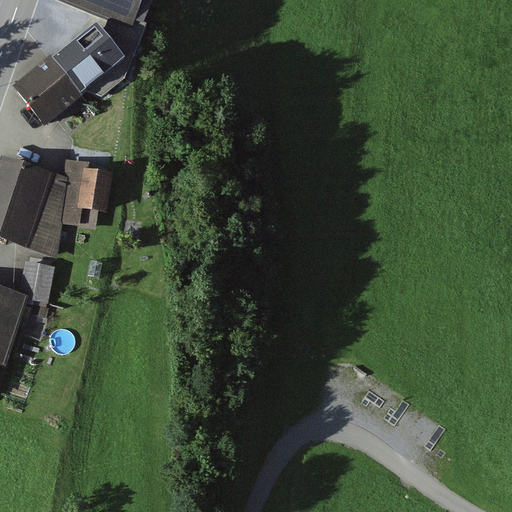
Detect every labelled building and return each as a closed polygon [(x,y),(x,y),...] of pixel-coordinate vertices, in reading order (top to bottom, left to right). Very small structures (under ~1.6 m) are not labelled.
[(144,0),(52,0),(52,1),(108,23),(131,33),(135,24),(144,0)] [(51,59),(14,90),(45,131),(88,93),(111,74),(126,80),(147,28),(135,24),(131,33),(108,23),(103,35),(97,26),(53,61),(51,59)] [(111,74),(88,93),(102,98),(126,80),(111,74)] [(53,177),(1,161),(0,162),(0,243),(29,253),(53,177)] [(63,180),(53,177),(29,253),(57,261),(62,227),(96,233),(99,214),(78,211),(84,171),(93,172),(94,166),(66,162),(63,180)] [(93,172),(84,171),(78,211),(99,214),(108,215),(113,175),(93,172)] [(20,297),(0,289),(0,368),(4,369),(27,301),(49,306),(55,270),(25,264),(20,297)]
